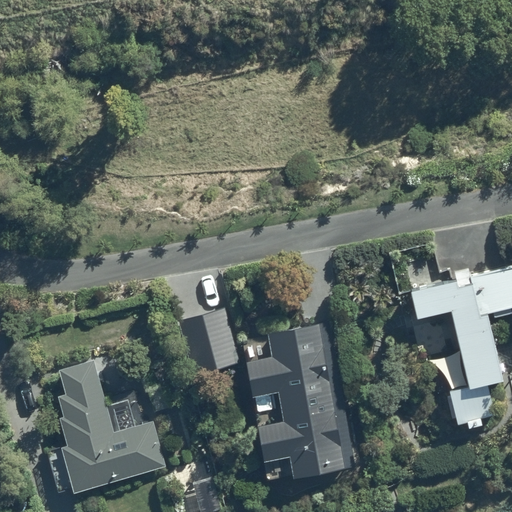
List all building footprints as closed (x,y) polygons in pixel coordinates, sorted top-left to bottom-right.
[(462,303),(481,381),(498,377),(511,374),(496,307),(511,303),(511,261),(421,283),(428,312),(462,303)] [(181,320),(194,371),(239,359),(225,308),(181,320)] [(353,461),(326,321),(242,337),(268,477),(353,461)] [(102,357),(69,366),(75,390),(70,391),(76,411),(70,412),(78,441),(72,442),(84,485),(171,461),(158,417),(122,427),(102,357)] [(506,411),(498,377),(481,381),(457,387),(465,421),(506,411)]
